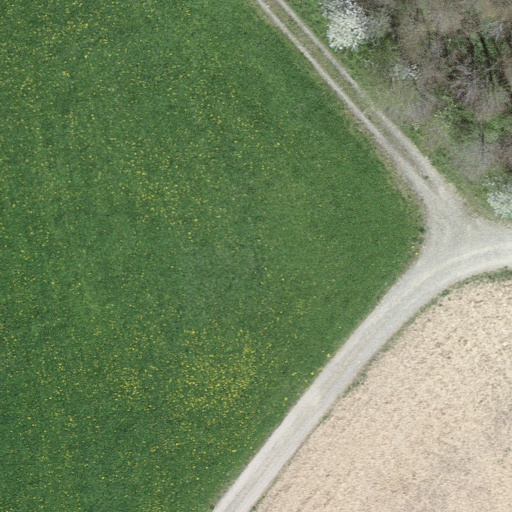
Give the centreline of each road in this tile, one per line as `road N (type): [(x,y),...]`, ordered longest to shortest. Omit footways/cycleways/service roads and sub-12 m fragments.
road 1 (track): [(511,254),(470,250),(414,286),(228,511)]
road 2 (track): [(470,250),(385,129),(273,0)]
